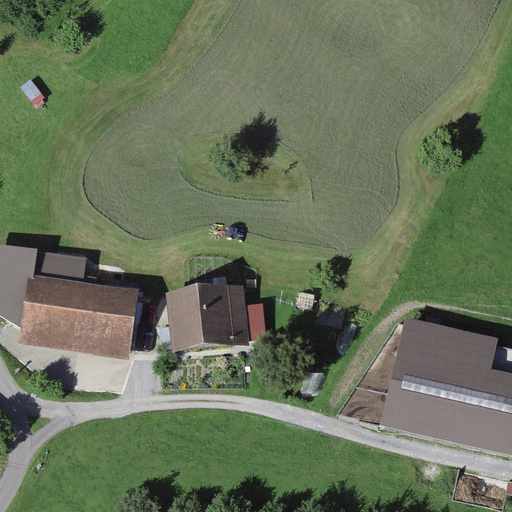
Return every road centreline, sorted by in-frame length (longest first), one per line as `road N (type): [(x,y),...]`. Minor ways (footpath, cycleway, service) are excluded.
road 1 (track): [(26,422),(204,400),(511,469)]
road 2 (residential): [(0,377),(26,422),(15,479),(0,499)]
